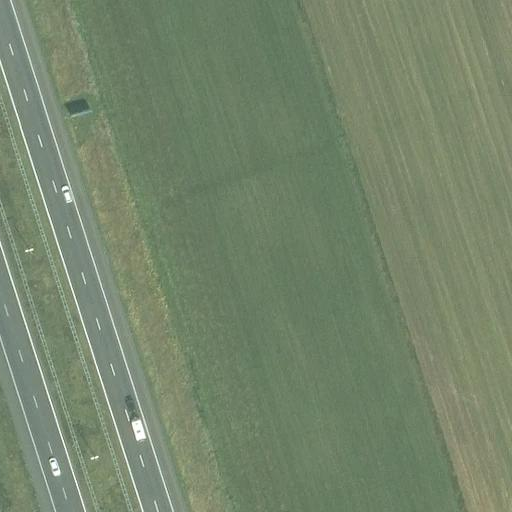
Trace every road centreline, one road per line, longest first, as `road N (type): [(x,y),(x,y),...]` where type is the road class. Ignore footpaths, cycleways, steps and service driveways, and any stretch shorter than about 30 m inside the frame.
road 1 (motorway): [(158,511),(0,12)]
road 2 (motorway): [(0,294),(69,511)]
